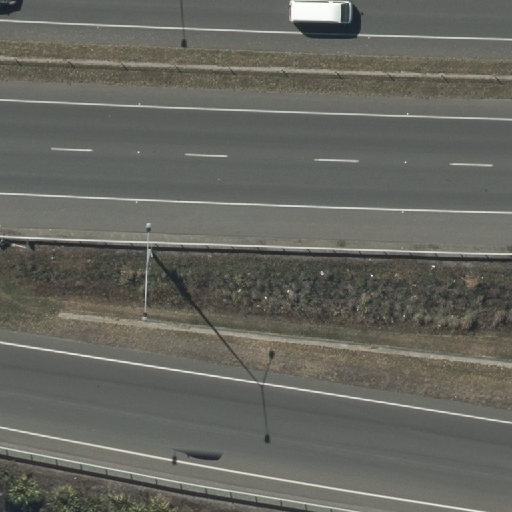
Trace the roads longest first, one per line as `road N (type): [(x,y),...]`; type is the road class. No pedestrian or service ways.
road 1 (motorway): [(511,469),(0,384)]
road 2 (motorway): [(511,163),(0,145)]
